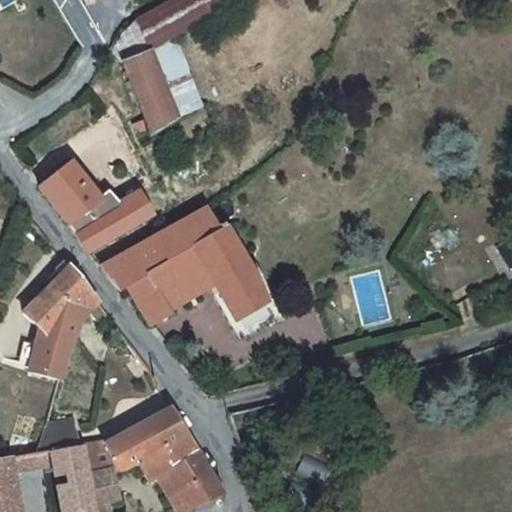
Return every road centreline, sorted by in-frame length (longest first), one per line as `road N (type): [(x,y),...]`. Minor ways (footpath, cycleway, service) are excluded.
road 1 (unclassified): [(0,147),(197,406)]
road 2 (unclassified): [(197,406),(511,328)]
